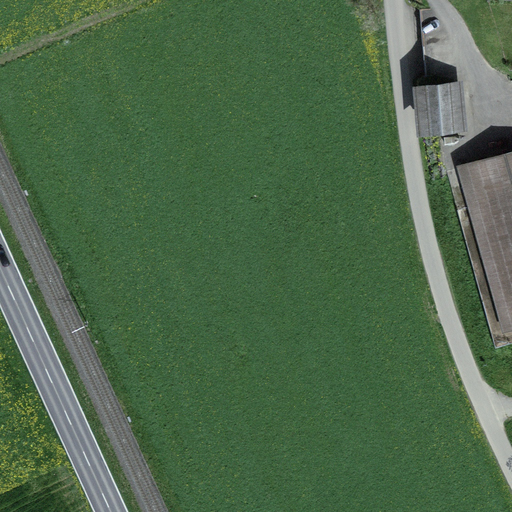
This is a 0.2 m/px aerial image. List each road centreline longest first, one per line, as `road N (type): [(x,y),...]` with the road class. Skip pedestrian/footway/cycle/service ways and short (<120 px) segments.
road 1 (unclassified): [(511,470),(433,275),(388,0)]
road 2 (secondary): [(0,277),(106,511)]
road 3 (track): [(0,62),(147,0)]
